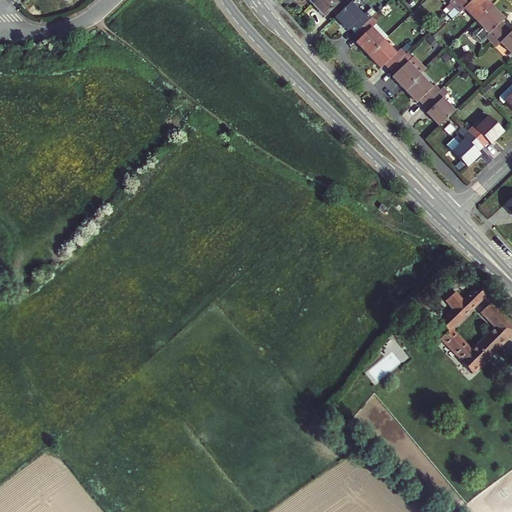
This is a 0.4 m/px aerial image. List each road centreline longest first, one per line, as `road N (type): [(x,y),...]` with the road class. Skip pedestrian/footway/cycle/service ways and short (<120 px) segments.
road 1 (secondary): [(226,0),(442,222)]
road 2 (secondary): [(453,213),(257,0)]
